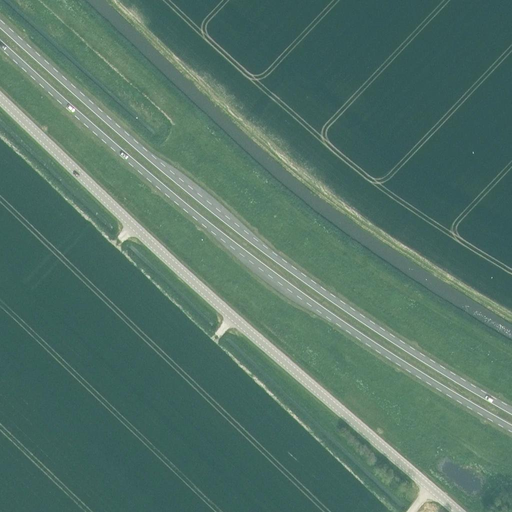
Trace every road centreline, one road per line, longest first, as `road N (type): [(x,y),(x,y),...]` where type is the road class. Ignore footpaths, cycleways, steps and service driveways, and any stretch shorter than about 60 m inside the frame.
road 1 (primary): [(511,411),(257,244),(0,24)]
road 2 (primary): [(0,43),(270,274),(511,428)]
road 3 (unclassified): [(458,511),(233,318),(0,99)]
